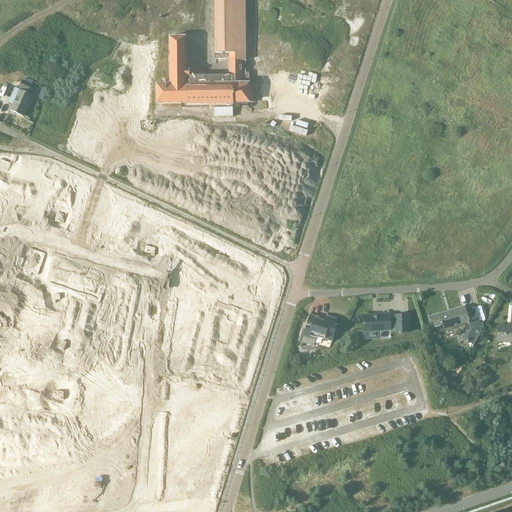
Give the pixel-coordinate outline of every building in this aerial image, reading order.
[(245,73),(245,61),(246,61),(245,0),(213,0),(214,55),(215,55),(215,60),(228,60),(228,76),(190,77),(190,71),(186,70),(186,37),(169,37),(169,84),(156,84),(156,104),(187,104),(187,106),(214,105),(215,118),(232,117),(232,105),(233,105),(233,103),(253,103),(253,91),(256,91),(256,84),(249,84),(241,84),(241,81),(248,81),(248,73),(245,73)] [(22,81),(18,89),(28,93),(32,85),(22,81)] [(33,97),(20,90),(10,111),(23,117),(33,97)] [(16,156),(10,172),(31,181),(35,173),(29,171),(32,163),(16,156)] [(61,181),(60,185),(60,192),(65,192),(64,195),(61,201),(76,207),(80,198),(73,195),(74,191),(76,188),(61,181)] [(106,195),(87,212),(95,221),(97,223),(100,220),(99,218),(101,216),(100,215),(107,209),(108,210),(111,208),(112,210),(116,207),(113,205),(114,205),(106,195)] [(29,199),(4,200),(5,212),(5,216),(10,215),(10,213),(13,213),(13,211),(22,210),(22,212),(25,212),(26,215),(30,214),(30,211),(29,199)] [(47,200),(34,203),(37,220),(51,217),(47,200)] [(56,216),(54,219),(58,220),(59,218),(62,219),(63,217),(72,221),(71,223),(74,224),(73,226),(77,228),(78,225),(83,214),(60,204),(55,216),(56,216)] [(134,233),(132,237),(135,239),(146,244),(157,222),(146,216),(143,215),(141,219),(144,220),(142,223),(144,224),(139,232),(138,232),(137,235),(134,233)] [(164,235),(157,251),(169,257),(177,241),(164,235)] [(0,254),(18,252),(16,240),(16,237),(11,238),(12,240),(9,241),(9,242),(0,243),(0,254)] [(41,247),(36,259),(60,267),(64,256),(65,253),(61,251),(60,254),(57,253),(57,254),(48,251),(48,249),(45,248),(46,246),(42,244),(41,247)] [(72,252),(68,253),(69,256),(68,256),(72,268),(96,261),(92,249),(91,246),(87,247),(88,250),(85,251),(85,252),(76,255),(76,253),(73,254),(72,252)] [(196,248),(182,258),(190,268),(204,258),(196,248)] [(113,250),(101,263),(112,272),(123,259),(113,250)] [(217,252),(207,268),(214,272),(218,265),(228,272),(225,277),(232,282),(241,267),(217,252)] [(12,275),(9,282),(27,289),(36,262),(20,256),(17,264),(23,266),(19,278),(12,275)] [(132,264),(122,271),(135,292),(146,286),(146,285),(148,284),(146,280),(144,281),(142,279),(141,280),(136,271),(137,270),(135,268),(138,266),(135,263),(133,265),(132,264)] [(48,269),(37,282),(48,291),(59,277),(48,269)] [(79,269),(63,276),(66,284),(72,281),(77,292),(70,296),(74,303),(91,295),(79,269)] [(251,274),(238,285),(246,294),(259,283),(251,274)] [(118,280),(104,289),(111,300),(125,291),(118,280)] [(155,285),(151,285),(151,288),(152,301),(177,299),(176,287),(175,283),(171,284),(171,286),(168,286),(168,288),(159,289),(159,287),(156,287),(155,285)] [(0,296),(6,297),(5,298),(8,299),(8,302),(12,302),(13,299),(15,287),(0,284),(0,296)] [(267,287),(262,303),(275,307),(280,291),(267,287)] [(41,293),(16,294),(17,307),(17,306),(17,310),(22,310),(21,307),(25,307),(24,305),(34,305),(34,306),(37,306),(37,309),(42,309),(42,306),(41,293)] [(197,296),(180,300),(182,313),(199,310),(197,296)] [(47,307),(45,310),(48,312),(50,310),(52,312),(53,311),(61,316),(60,318),(63,319),(61,322),(65,324),(67,321),(74,312),(54,297),(46,307),(47,307)] [(133,302),(127,318),(134,321),(137,315),(148,320),(145,327),(152,330),(160,312),(133,302)] [(439,315),(431,317),(435,328),(441,326),(441,325),(442,324),(444,333),(465,327),(466,330),(461,339),(473,345),(483,327),(482,324),(484,320),(480,307),(474,309),(465,311),(464,308),(439,315)] [(85,330),(85,334),(88,335),(100,337),(104,312),(92,310),(89,310),(88,314),(91,315),(90,318),(92,318),(90,327),(88,327),(88,330),(85,330)] [(215,311),(207,333),(216,336),(218,329),(226,332),(231,316),(215,311)] [(111,315),(104,331),(117,337),(124,321),(111,315)] [(311,316),(302,342),(314,346),(317,338),(331,342),(337,327),(335,326),(336,320),(327,317),(325,322),(318,320),(318,318),(311,316)] [(373,316),(364,316),(364,333),(391,332),(397,332),(397,334),(409,334),(408,319),(396,320),(390,321),(390,317),(373,317),(373,316)] [(174,325),(161,336),(170,346),(183,334),(174,325)] [(511,343),(511,327),(498,326),(497,343),(511,343)] [(0,347),(11,347),(9,330),(1,330),(2,337),(0,336),(0,347)] [(20,333),(17,345),(42,350),(44,338),(45,335),(40,334),(40,336),(37,336),(36,337),(27,335),(27,334),(24,333),(25,331),(20,330),(20,333)] [(57,342),(48,349),(62,370),(72,362),(75,360),(72,357),(70,358),(68,356),(67,357),(61,349),(62,348),(61,346),(63,344),(60,340),(58,342),(57,342)] [(93,364),(92,368),(95,369),(107,371),(112,347),(100,345),(97,344),(96,349),(99,349),(98,352),(100,352),(98,362),(96,362),(96,365),(93,364)] [(116,345),(115,364),(144,365),(144,347),(136,347),(136,353),(123,353),(124,345),(116,345)] [(198,360),(193,362),(198,378),(207,374),(205,367),(208,366),(212,364),(207,349),(203,350),(198,355),(202,359),(198,360)] [(160,356),(157,369),(174,373),(177,360),(160,356)] [(57,374),(48,385),(62,395),(70,385),(57,374)] [(7,390),(0,390),(0,403),(8,402),(7,390)] [(139,410),(135,417),(151,425),(164,400),(147,392),(143,398),(150,402),(145,413),(139,410)] [(125,395),(111,395),(111,412),(125,412),(125,395)] [(182,399),(177,412),(194,417),(198,405),(182,399)] [(85,411),(84,411),(84,423),(109,423),(109,411),(109,408),(105,408),(105,410),(102,410),(102,412),(92,412),(92,410),(89,410),(89,408),(85,408),(85,411)] [(19,442),(18,447),(21,447),(21,448),(33,450),(39,426),(27,423),(23,423),(23,427),(25,427),(24,430),(26,431),(24,440),(22,440),(22,443),(19,442)] [(177,423),(169,434),(182,444),(191,433),(177,423)] [(81,425),(68,430),(74,446),(87,441),(81,425)] [(137,434),(137,441),(142,441),(141,444),(138,450),(152,457),(157,448),(150,444),(151,441),(153,437),(139,430),(137,434)] [(104,451),(89,459),(95,470),(110,462),(104,451)] [(18,471),(17,475),(20,476),(20,477),(32,480),(39,456),(27,453),(24,452),(23,456),(25,457),(24,460),(26,460),(23,470),(22,469),(21,472),(18,471)] [(56,455),(40,462),(44,470),(50,467),(55,478),(48,481),(51,488),(68,480),(56,455)] [(165,463),(159,485),(175,489),(180,473),(172,471),(174,465),(165,463)] [(135,480),(125,489),(137,502),(147,492),(135,480)] [(18,503),(17,511),(22,511),(35,511),(41,487),(24,483),(22,491),(29,493),(26,505),(18,503)] [(91,500),(86,506),(92,511),(103,511),(117,497),(103,484),(98,490),(104,495),(96,504),(91,500)] [(52,500),(49,511),(67,511),(69,504),(52,500)]
